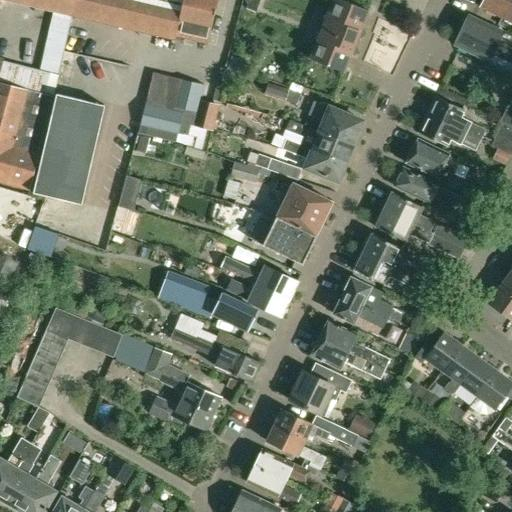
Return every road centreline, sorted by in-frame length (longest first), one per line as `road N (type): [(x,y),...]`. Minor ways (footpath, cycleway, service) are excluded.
road 1 (residential): [(213,511),(441,10)]
road 2 (residential): [(511,351),(474,334),(455,308),(511,196)]
road 3 (residential): [(139,50),(97,224)]
road 4 (residential): [(235,0),(216,69),(139,50)]
